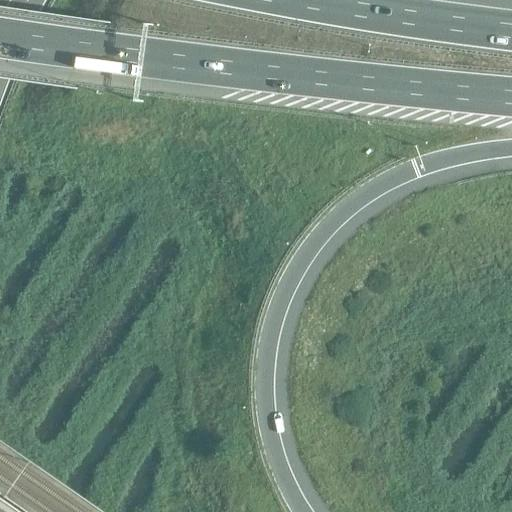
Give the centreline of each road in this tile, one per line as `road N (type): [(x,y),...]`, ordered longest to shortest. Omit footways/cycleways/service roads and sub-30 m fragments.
road 1 (motorway): [(0,40),(511,95)]
road 2 (motorway): [(301,511),(277,467),(264,409),(265,348),(283,292),(318,238),(364,198),(409,174),(511,152)]
road 3 (motorway): [(511,31),(302,0)]
